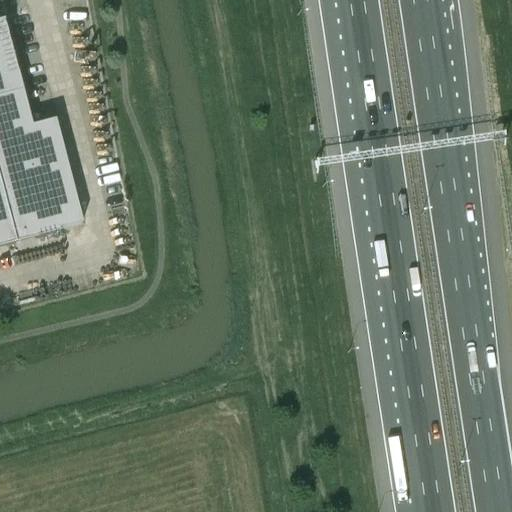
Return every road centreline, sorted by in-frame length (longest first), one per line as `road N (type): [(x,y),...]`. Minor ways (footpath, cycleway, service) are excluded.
road 1 (motorway): [(497,511),(419,0)]
road 2 (motorway): [(356,0),(433,511)]
